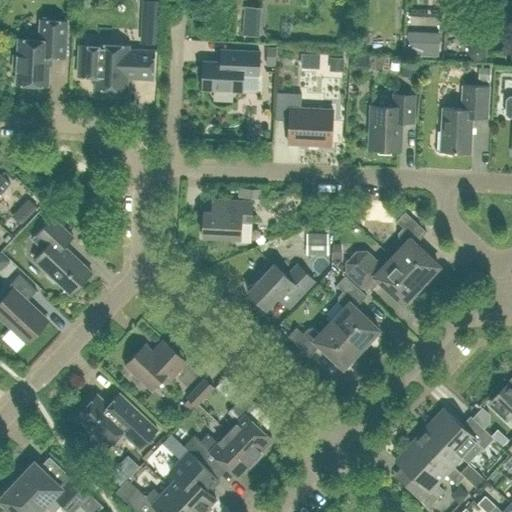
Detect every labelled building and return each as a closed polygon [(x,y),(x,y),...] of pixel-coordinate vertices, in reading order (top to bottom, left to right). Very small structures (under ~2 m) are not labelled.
[(65,57),(67,21),(40,19),(39,39),(18,38),(17,55),(13,55),(13,69),(17,70),(16,83),(48,85),(50,56),(65,57)] [(407,41),(406,54),(438,56),(439,42),(407,41)] [(129,45),(82,43),(81,76),(97,77),(96,87),(126,89),(127,77),(152,78),(154,50),(128,49),(129,45)] [(474,61),(483,59),(486,50),(480,43),(471,45),(468,54),(474,61)] [(203,61),(202,88),(242,90),(243,75),(259,75),(260,51),(230,50),(229,62),(203,61)] [(461,108),(443,107),(441,131),(438,131),(437,151),(471,153),(472,117),(487,118),(489,86),(463,84),(461,108)] [(288,143),(331,146),(333,109),(301,107),(301,93),(277,92),(275,119),(289,120),(288,143)] [(370,147),(399,149),(400,120),(413,121),(414,95),(394,94),(393,107),(372,106),(370,147)] [(0,194),(10,183),(0,173),(0,194)] [(238,187),(237,197),(260,198),(261,188),(238,187)] [(19,207),(29,216),(37,207),(28,198),(19,207)] [(203,236),(239,237),(239,242),(251,242),(251,241),(250,241),(252,201),(212,199),(212,211),(204,211),(203,236)] [(363,205),(363,215),(377,215),(377,205),(363,205)] [(398,233),(398,237),(404,243),(392,257),(421,284),(428,277),(431,279),(437,273),(436,268),(439,265),(418,246),(418,240),(426,231),(405,211),(396,221),(403,227),(398,233)] [(71,294),(92,271),(64,245),(73,236),(52,217),(32,238),(44,249),(34,259),(47,272),(47,277),(53,282),(58,282),(71,294)] [(307,232),(307,254),(327,254),(327,232),(307,232)] [(332,243),(332,258),(342,259),(342,243),(332,243)] [(403,303),(406,300),(411,300),(417,293),(415,291),(421,284),(392,257),(383,267),(366,251),(357,252),(347,262),(347,272),(369,292),(377,283),(383,283),(403,303)] [(274,263),(248,291),(266,308),(277,297),(288,308),(303,293),(314,281),(297,264),(286,275),(274,263)] [(0,316),(26,341),(47,319),(27,300),(37,290),(19,274),(9,284),(14,288),(0,302),(0,316)] [(332,320),(361,348),(379,329),(358,309),(358,304),(366,295),(345,275),(336,285),(343,291),(338,296),(338,301),(344,307),(332,320)] [(361,348),(332,320),(319,334),(313,328),(308,328),(303,333),(296,327),(288,336),(309,356),(317,347),(322,347),(343,367),(361,348)] [(169,380),(186,362),(163,340),(149,355),(141,348),(125,364),(151,389),(164,376),(169,380)] [(196,406),(214,387),(205,379),(188,397),(196,406)] [(511,385),(510,384),(491,405),(507,420),(511,415),(511,385)] [(228,432),(256,459),(264,451),(262,449),(272,438),(247,414),(257,404),(239,387),(228,398),(234,404),(227,412),(238,421),(228,432)] [(118,394),(108,404),(97,394),(77,416),(108,446),(122,431),(139,447),(157,428),(133,406),(132,407),(118,394)] [(470,415),(462,424),(445,407),(428,425),(461,456),(470,447),(478,454),(494,437),(470,415)] [(461,456),(428,425),(412,442),(445,473),(456,484),(464,476),(453,465),(461,456)] [(184,445),(189,450),(202,462),(212,452),(237,476),(247,465),(249,467),(256,459),(228,432),(218,442),(208,432),(200,440),(194,434),(184,445)] [(445,473),(412,442),(395,460),(413,477),(405,485),(428,507),(444,490),(436,483),(445,473)] [(169,486),(196,511),(206,511),(210,507),(209,506),(216,498),(195,478),(206,467),(202,462),(189,450),(170,471),(177,477),(169,486)] [(511,454),(503,463),(507,467),(511,461),(511,454)] [(17,480),(44,506),(54,496),(68,509),(86,490),(71,476),(61,486),(34,461),(17,480)] [(478,489),(486,480),(477,472),(469,480),(478,489)] [(38,511),(44,506),(17,480),(0,497),(0,500),(12,511),(38,511)] [(138,511),(148,511),(155,506),(161,511),(196,511),(169,486),(161,495),(153,488),(146,496),(136,487),(125,499),(138,511)]
